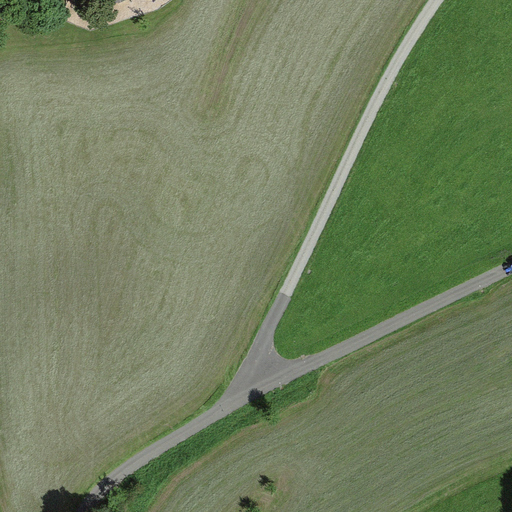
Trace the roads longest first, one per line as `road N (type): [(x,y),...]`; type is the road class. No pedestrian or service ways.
road 1 (track): [(232,407),(387,80),(439,0)]
road 2 (track): [(232,407),(511,268)]
road 3 (track): [(84,511),(128,469),(232,407)]
